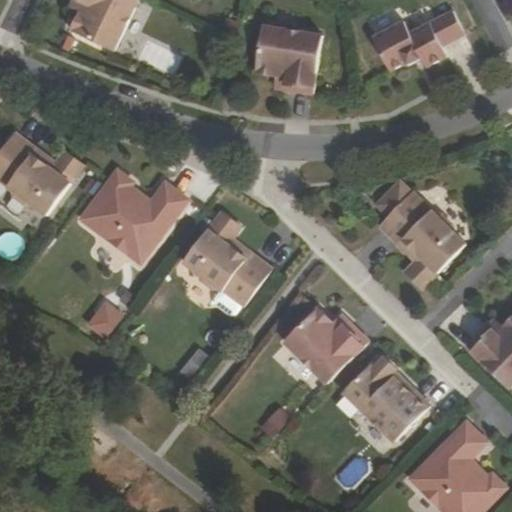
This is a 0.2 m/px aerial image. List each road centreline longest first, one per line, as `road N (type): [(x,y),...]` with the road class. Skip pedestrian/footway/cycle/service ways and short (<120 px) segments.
road 1 (residential): [(500,405),(281,198),(278,154)]
road 2 (residential): [(0,65),(142,120),(278,154)]
road 3 (residential): [(278,154),(308,161),(421,155),(511,119)]
